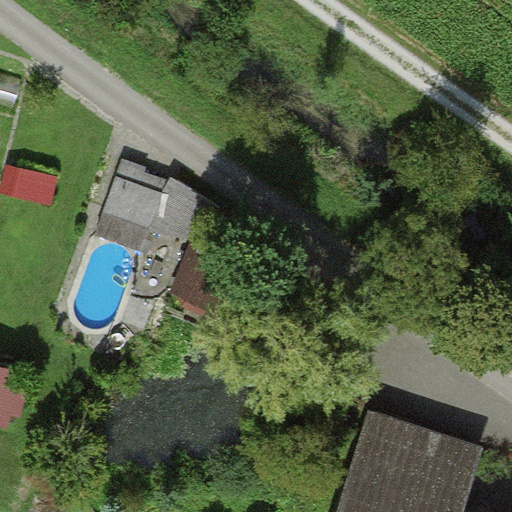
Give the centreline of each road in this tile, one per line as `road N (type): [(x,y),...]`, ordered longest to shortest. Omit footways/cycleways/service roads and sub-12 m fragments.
road 1 (residential): [(511,380),(0,18)]
road 2 (track): [(307,0),(511,141)]
